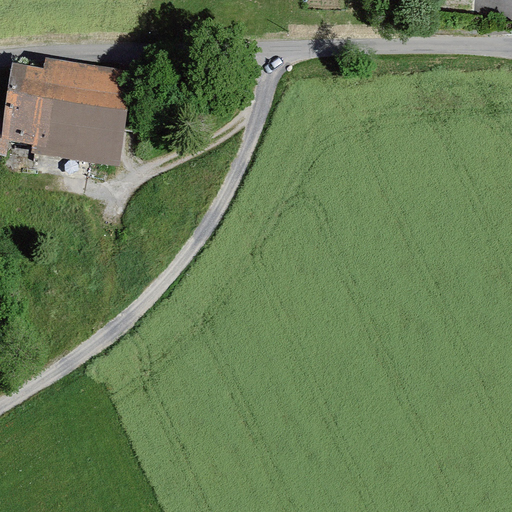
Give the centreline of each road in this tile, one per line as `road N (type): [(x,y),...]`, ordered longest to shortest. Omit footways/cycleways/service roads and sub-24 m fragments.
road 1 (unclassified): [(0,60),(511,47)]
road 2 (track): [(275,49),(255,112),(143,175),(114,221),(103,308),(80,345),(0,405)]
